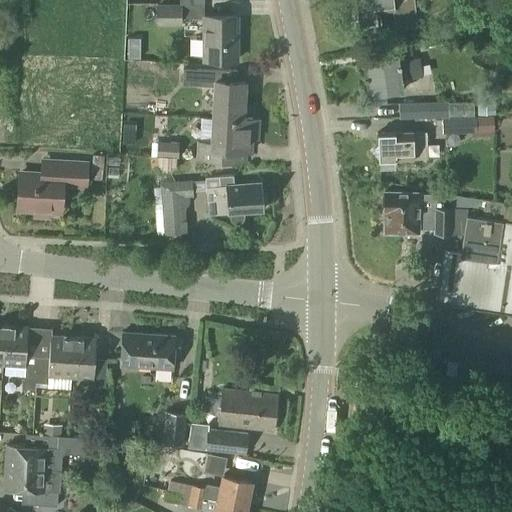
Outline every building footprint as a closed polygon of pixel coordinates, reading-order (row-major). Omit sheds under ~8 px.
[(353,0),(356,21),(354,24),(355,35),(358,37),(375,36),(377,33),(375,11),(392,9),(394,29),(417,27),(413,0),(353,0)] [(197,4),(179,4),(156,4),(156,26),(181,26),(181,18),(203,18),(204,59),(236,59),(236,16),(203,17),(203,4),(197,4)] [(419,58),(396,61),(395,58),(364,63),(369,96),(401,91),(399,81),(422,77),(419,58)] [(212,118),(242,119),(244,82),(236,81),(237,71),(196,68),(196,69),(183,68),(182,84),(214,86),(212,118)] [(477,116),(496,114),(495,93),(476,95),(477,116)] [(399,119),(427,118),(448,118),(448,101),(426,102),(398,103),(399,119)] [(442,134),(475,133),(493,132),(493,117),(441,119),(442,134)] [(251,119),(242,119),(212,118),(211,142),(198,142),(197,158),(245,161),(246,150),(250,150),(250,138),(256,138),(257,120),(251,119)] [(426,145),(426,132),(412,132),(377,133),(377,147),(375,149),(375,156),(378,157),(378,160),(379,160),(379,169),(394,169),(394,159),(427,157),(426,145)] [(178,158),(178,157),(178,150),(179,143),(157,143),(151,142),(150,156),(156,156),(156,157),(178,158)] [(103,156),(92,156),(91,179),(102,180),(103,156)] [(85,182),(86,162),(51,160),(50,174),(21,172),(19,203),(34,204),(33,218),(48,219),(49,205),(60,206),(62,180),(85,182)] [(204,177),(207,214),(229,212),(229,218),(231,221),(234,223),(237,224),(241,223),(243,220),(244,217),(243,211),(261,210),(259,182),(234,184),(233,175),(204,177)] [(157,234),(186,232),(184,197),(193,196),(192,179),(159,182),(161,204),(155,204),(157,234)] [(502,223),(511,224),(511,204),(449,195),(448,201),(442,202),(419,202),(419,192),(384,192),(384,195),(381,197),(381,206),(383,207),(383,210),(384,210),(383,233),(418,233),(418,229),(433,229),(432,234),(451,235),(463,235),(460,252),(460,256),(496,262),(502,223)] [(511,224),(502,223),(496,262),(460,256),(447,254),(440,297),(511,308),(511,224)] [(36,383),(38,355),(26,354),(28,327),(5,325),(2,366),(4,366),(4,374),(23,375),(22,389),(35,390),(36,383)] [(173,370),(175,336),(123,333),(121,366),(173,370)] [(71,378),(74,337),(51,336),(50,356),(38,355),(36,383),(48,384),(49,377),(71,378)] [(71,378),(92,379),(92,386),(105,387),(106,359),(95,359),(96,339),(74,337),(71,378)] [(209,416),(221,417),(220,426),(274,432),(278,396),(224,390),(223,397),(211,397),(209,416)] [(397,426),(399,407),(378,404),(376,424),(397,426)] [(185,422),(186,414),(166,412),(163,444),(183,446),(187,446),(190,422),(185,422)] [(246,455),(248,434),(208,429),(209,424),(190,422),(187,446),(187,448),(206,449),(205,451),(246,455)] [(46,424),(45,434),(59,435),(60,424),(46,424)] [(36,447),(24,446),(7,445),(6,468),(59,470),(59,457),(64,453),(85,455),(85,437),(37,435),(36,447)] [(59,470),(6,468),(5,489),(33,491),(32,505),(56,506),(59,470)] [(205,500),(247,508),(252,483),(222,478),(221,487),(205,484),(205,488),(191,485),(189,496),(205,500)] [(177,494),(179,483),(168,481),(166,492),(177,494)] [(187,505),(189,496),(191,485),(179,483),(177,494),(166,492),(165,492),(163,500),(187,505)] [(200,511),(204,511),(245,511),(247,508),(205,500),(189,496),(187,506),(200,508),(200,511)]
